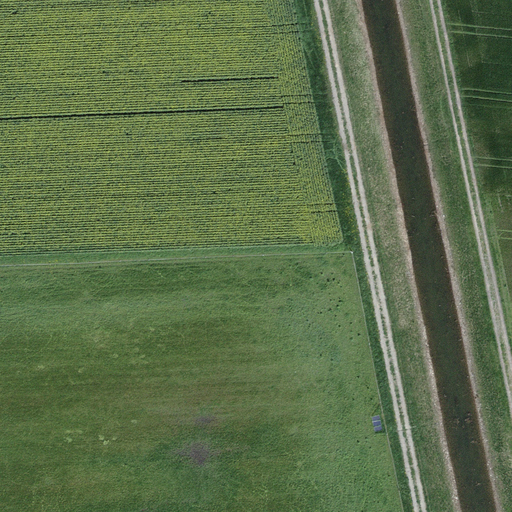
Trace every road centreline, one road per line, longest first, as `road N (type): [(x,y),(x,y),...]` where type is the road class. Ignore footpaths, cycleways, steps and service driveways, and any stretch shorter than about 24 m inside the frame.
road 1 (track): [(318,0),(418,511)]
road 2 (track): [(434,0),(511,388)]
